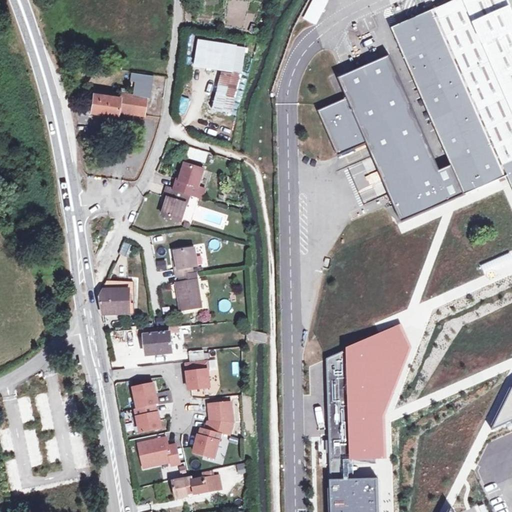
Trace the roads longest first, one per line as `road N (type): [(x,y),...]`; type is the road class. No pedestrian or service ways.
road 1 (unclassified): [(3,381),(22,486),(72,473),(48,354)]
road 2 (secondary): [(17,0),(47,85),(72,204)]
road 3 (unclassified): [(182,0),(184,30),(164,126),(134,204)]
road 4 (secondary): [(90,320),(122,511)]
